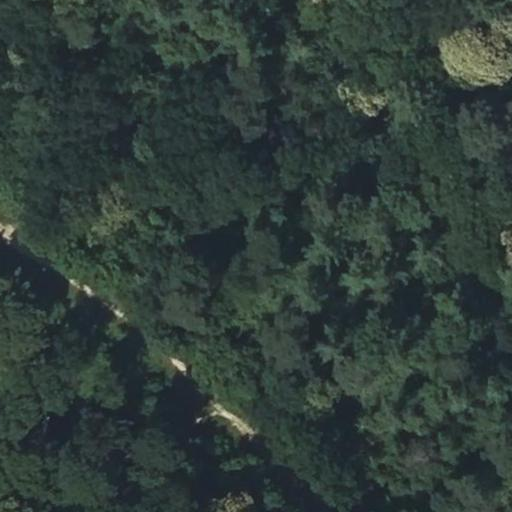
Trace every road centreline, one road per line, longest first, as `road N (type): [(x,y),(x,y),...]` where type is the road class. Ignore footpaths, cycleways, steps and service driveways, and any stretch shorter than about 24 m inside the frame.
road 1 (track): [(304,0),(511,308)]
road 2 (track): [(0,227),(195,390)]
road 3 (track): [(195,390),(338,511)]
road 4 (track): [(195,390),(60,511)]
